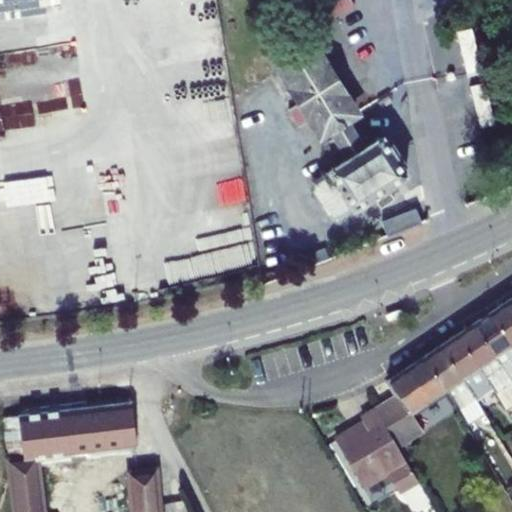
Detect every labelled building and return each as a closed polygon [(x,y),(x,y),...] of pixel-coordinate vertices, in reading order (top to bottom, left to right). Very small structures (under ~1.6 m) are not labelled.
[(269,52),(278,66),(310,46),(301,32),(269,52)] [(312,119),(322,135),(328,131),(349,118),(355,114),(312,45),(310,46),(278,66),(301,102),(312,119)] [(289,110),(300,126),(312,119),(301,102),(289,110)] [(367,147),(349,118),(328,131),(333,139),(340,150),(347,160),(329,171),(331,173),(314,183),(313,190),(330,217),(336,217),(352,207),(353,209),(372,197),(378,207),(394,198),(387,187),(406,175),(382,138),(367,147)] [(328,142),(335,153),(340,150),(333,139),(328,142)] [(60,250),(111,243),(103,182),(28,192),(32,222),(55,219),(60,250)] [(387,236),(421,223),(416,209),(381,222),(387,236)] [(312,253),(316,265),(329,260),(325,248),(312,253)] [(511,306),(507,300),(491,311),(511,342),(511,306)] [(511,342),(491,311),(474,322),(496,356),(511,381),(511,342)] [(511,381),(496,356),(474,322),(458,333),(480,367),(492,387),(505,408),(511,403),(511,381)] [(480,367),(458,333),(441,344),(463,378),(476,398),(492,387),(480,367)] [(446,389),(459,409),(477,398),(476,398),(463,378),(441,344),(424,356),(446,389)] [(375,410),(396,445),(422,428),(411,412),(446,389),(424,356),(389,379),(400,396),(375,410)] [(459,409),(468,424),(485,413),(477,398),(459,409)] [(136,447),(131,402),(4,417),(15,511),(42,511),(36,459),(136,447)] [(199,410),(199,418),(208,418),(208,410),(199,410)] [(396,445),(375,410),(361,419),(366,426),(360,429),(358,426),(335,440),(363,487),(388,472),(399,490),(416,479),(396,445)] [(182,511),(178,487),(157,490),(155,470),(130,473),(133,511),(182,511)]
